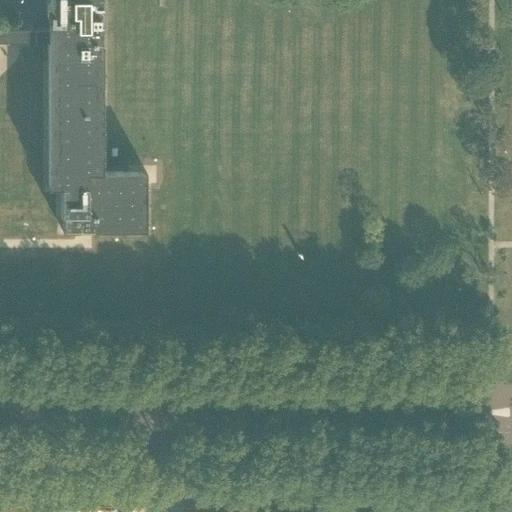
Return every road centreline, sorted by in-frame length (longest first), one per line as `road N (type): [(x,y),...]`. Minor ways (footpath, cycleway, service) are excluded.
road 1 (unclassified): [(159,413),(511,415)]
road 2 (unclassified): [(0,413),(159,413)]
